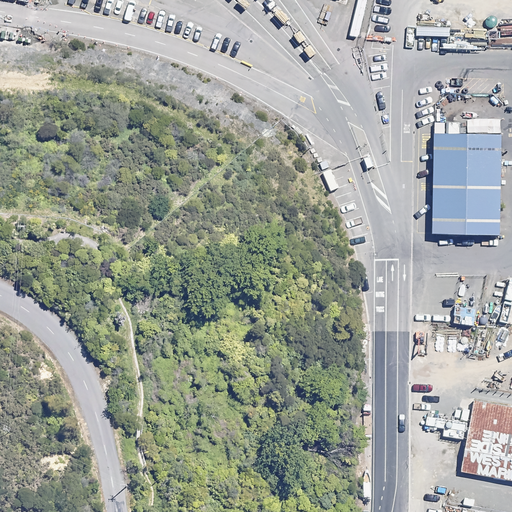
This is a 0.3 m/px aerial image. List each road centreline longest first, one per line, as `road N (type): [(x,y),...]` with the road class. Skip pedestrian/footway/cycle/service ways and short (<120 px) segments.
road 1 (unclassified): [(380,511),(383,264),(356,159)]
road 2 (tertiary): [(117,511),(104,445),(71,356),(0,295)]
